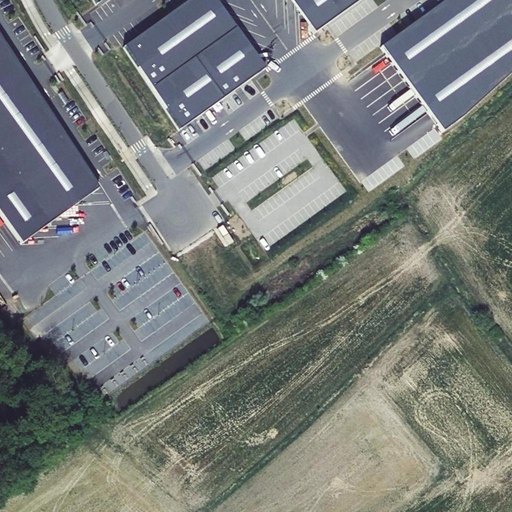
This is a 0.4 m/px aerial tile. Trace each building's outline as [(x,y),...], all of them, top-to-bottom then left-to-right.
[(215,0),(190,0),(124,47),(182,128),(265,69),(215,0)] [(289,0),(314,34),(325,27),(361,0),(289,0)] [(511,0),(446,0),(380,49),(439,133),(461,119),(511,72),(511,0)] [(0,39),(0,215),(20,245),(97,190),(0,39)] [(96,129),(91,121),(86,125),(92,132),(96,129)] [(222,225),(216,229),(228,246),(233,243),(222,225)] [(103,307),(98,311),(91,301),(85,306),(91,315),(92,314),(99,324),(110,316),(103,307)]
